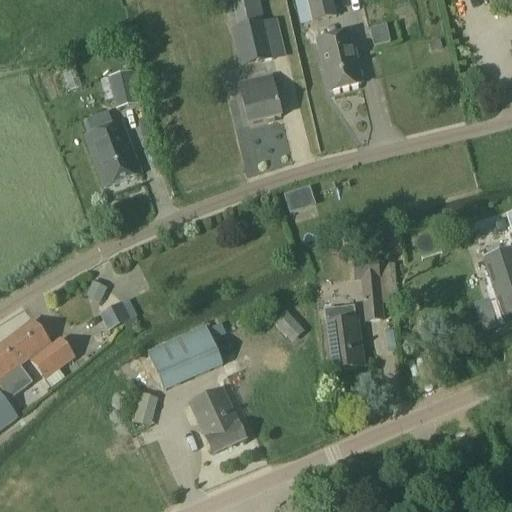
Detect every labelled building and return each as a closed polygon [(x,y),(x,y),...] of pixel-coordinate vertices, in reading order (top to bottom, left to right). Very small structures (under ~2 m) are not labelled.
[(259,0),(230,0),(227,1),(242,68),(275,61),(267,24),(266,24),(259,0)] [(306,0),(312,24),(312,25),(337,20),(336,17),(332,0),(306,0)] [(350,36),(319,43),(331,94),(362,87),(350,36)] [(429,44),(431,53),(442,50),(440,41),(429,44)] [(74,65),(60,71),(68,91),(81,86),(74,65)] [(110,79),(116,107),(117,112),(140,107),(132,74),(110,79)] [(240,86),(243,102),(249,126),(282,119),(276,94),(273,79),(240,86)] [(84,123),(89,136),(85,138),(105,190),(142,176),(123,124),(113,127),(108,114),(84,123)] [(496,301),(506,330),(511,327),(511,221),(475,233),(491,279),(489,279),(490,282),(484,283),(491,303),(496,301)] [(379,259),(362,261),(354,261),(355,283),(362,283),(365,324),(385,323),(385,321),(384,298),(379,259)] [(87,295),(102,302),(107,291),(93,284),(87,295)] [(131,322),(122,305),(99,316),(108,334),(131,322)] [(273,325),(286,339),(298,327),(286,314),(273,325)] [(34,323),(16,337),(32,360),(30,361),(31,361),(46,381),(75,360),(61,342),(52,349),(50,346),(51,345),(34,323)] [(357,323),(327,327),(333,373),(358,369),(354,343),(359,342),(357,323)] [(207,329),(148,354),(165,394),(224,368),(207,329)] [(32,360),(16,337),(0,348),(0,387),(10,401),(32,385),(20,369),(31,361),(30,361),(32,360)] [(206,440),(213,456),(247,441),(239,425),(238,425),(223,391),(191,405),(207,440),(206,440)] [(138,394),(129,423),(149,429),(157,400),(138,394)]
